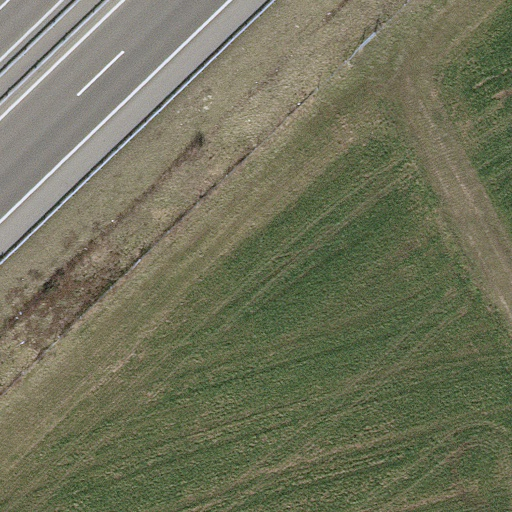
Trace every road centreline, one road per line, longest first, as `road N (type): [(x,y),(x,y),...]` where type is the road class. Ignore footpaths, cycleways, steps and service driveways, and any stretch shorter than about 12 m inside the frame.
road 1 (track): [(511,290),(420,114),(417,75),(440,26),(467,0)]
road 2 (motorway): [(0,174),(182,0)]
